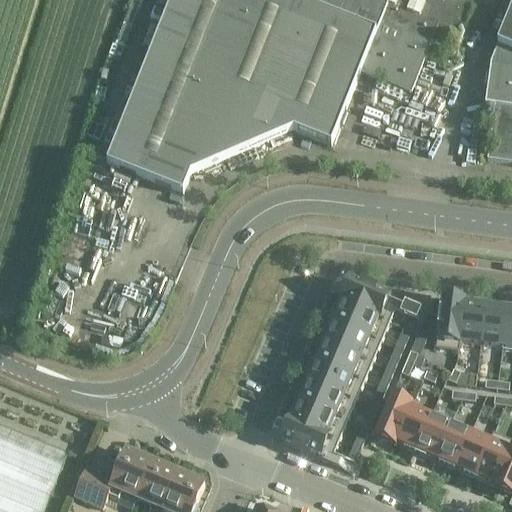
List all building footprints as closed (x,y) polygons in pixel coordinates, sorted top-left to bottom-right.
[(511,0),(172,0),(106,167),(182,197),(194,168),(202,170),(280,137),(283,129),(331,148),(360,75),(411,95),(438,27),(456,34),(455,36),(457,41),(462,43),(467,41),(469,36),(467,31),(465,30),(472,12),(484,17),(489,5),(501,10),(503,6),(505,0),(511,0),(511,10),(491,63),(485,108),(494,109),(487,163),(511,165),(511,0)] [(415,315),(347,286),(279,444),(346,474),(415,315)] [(433,318),(434,318),(432,331),(431,330),(429,347),(452,350),(458,305),(435,301),(433,318)] [(462,305),(458,305),(452,350),(455,351),(456,349),(473,352),(479,309),(461,306),(462,305)] [(500,312),(479,309),(473,352),(495,354),(500,312)] [(511,313),(500,312),(495,354),(511,356),(511,313)] [(399,365),(407,369),(411,358),(404,354),(399,365)] [(395,376),(402,380),(407,369),(399,365),(395,376)] [(442,384),(449,387),(454,376),(447,373),(442,384)] [(420,374),(417,382),(428,386),(431,379),(420,374)] [(478,385),(477,393),(489,395),(490,387),(478,385)] [(490,387),(489,395),(501,396),(502,388),(490,387)] [(456,405),(457,397),(445,396),(444,404),(456,405)] [(406,407),(385,397),(367,440),(388,449),(406,407)] [(457,397),(456,405),(468,407),(469,399),(457,397)] [(498,411),(499,403),(487,401),(486,409),(498,411)] [(499,403),(498,411),(510,413),(511,405),(499,403)] [(409,408),(406,407),(388,449),(391,450),(392,449),(408,456),(425,416),(409,409),(409,408)] [(445,425),(425,416),(408,456),(428,465),(445,425)] [(465,433),(445,425),(428,465),(448,473),(465,433)] [(0,511),(44,511),(68,456),(0,427),(0,511)] [(485,442),(465,433),(448,473),(468,482),(485,442)] [(501,449),(485,442),(468,482),(484,489),(484,490),(487,492),(505,449),(502,448),(501,449)] [(511,452),(505,449),(487,492),(508,501),(511,492),(511,452)] [(121,497),(127,499),(136,503),(152,465),(126,454),(118,472),(102,479),(86,472),(74,499),(103,511),(109,499),(118,502),(121,497)] [(152,465),(136,503),(151,510),(150,511),(163,511),(179,476),(152,465)] [(179,476),(163,511),(195,511),(206,488),(179,476)]
